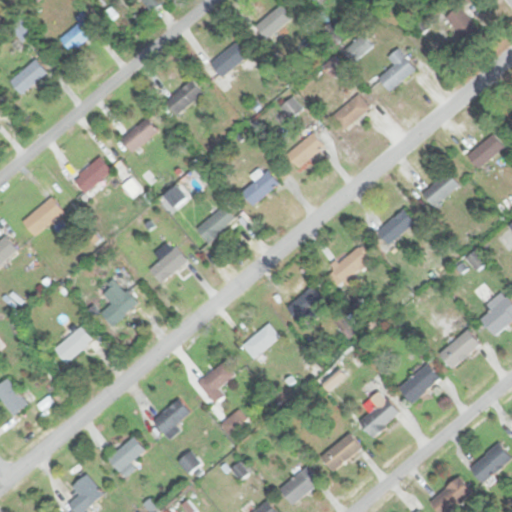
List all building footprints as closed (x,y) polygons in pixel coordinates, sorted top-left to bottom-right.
[(256,25),(266,39),(294,19),(284,5),(256,25)] [(445,17),(465,42),(480,30),(460,5),(445,17)] [(75,18),(79,23),(60,38),(72,52),(98,30),(83,12),(75,18)] [(354,63),(373,47),(363,35),(343,51),(354,63)] [(212,63),(223,77),(249,55),(238,42),(212,63)] [(416,69),(398,48),(388,57),(394,64),(379,79),(391,92),(416,69)] [(345,69),(336,56),(324,65),(332,78),(345,69)] [(48,73),(36,59),(10,81),(21,95),(48,73)] [(167,100),(178,114),(205,94),(194,80),(167,100)] [(345,131),(371,108),(359,94),(333,117),(345,131)] [(303,110),(295,98),(283,106),(290,118),(303,110)] [(121,139),(133,153),(159,131),(148,117),(121,139)] [(326,146),(314,132),(288,154),(299,168),(326,146)] [(479,169),(505,148),(494,134),(468,155),(479,169)] [(74,180),(86,194),(113,170),(101,156),(74,180)] [(280,183),(268,170),(243,193),(255,206),(280,183)] [(461,185),(449,171),(423,193),(435,207),(461,185)] [(23,221),(36,236),(65,212),(52,197),(23,221)] [(210,243),(236,217),(224,204),(198,230),(210,243)] [(416,223),(404,209),(378,229),(389,244),(416,223)] [(0,240),(0,265),(18,250),(6,235),(0,240)] [(171,240),(155,252),(162,261),(152,269),(162,282),(188,262),(171,240)] [(328,274),(339,287),(376,256),(365,242),(328,274)] [(114,326),(140,303),(117,278),(102,292),(113,303),(102,313),(114,326)] [(327,296),(314,282),(288,308),(301,322),(327,296)] [(502,292),(511,303),(511,319),(495,335),(480,318),(491,308),(486,303),(502,292)] [(282,336),(271,323),(244,344),(255,358),(282,336)] [(50,352),(62,367),(94,340),(82,326),(50,352)] [(454,369),(482,344),(468,329),(440,354),(454,369)] [(237,375),(226,361),(200,382),(217,403),(227,395),(221,388),(237,375)] [(415,405),(442,377),(428,363),(401,391),(415,405)] [(0,384),(0,397),(15,416),(29,404),(8,378),(0,384)] [(361,423),(374,438),(402,413),(388,398),(361,423)] [(185,429),(177,420),(188,411),(179,401),(155,420),(171,440),(185,429)] [(364,448),(351,433),(318,460),(330,475),(364,448)] [(132,463),(147,450),(135,436),(109,457),(125,477),(136,468),(132,463)] [(470,469),(484,484),(511,458),(511,456),(499,443),(470,469)] [(203,463),(191,450),(180,461),(191,474),(203,463)] [(295,505),(322,482),(309,466),(281,489),(295,505)] [(80,494),(70,503),(77,511),(83,511),(105,494),(88,473),(73,486),(80,494)] [(431,502),(440,511),(450,511),(473,492),(459,476),(431,502)] [(254,511),(278,511),(268,500),(254,511)]
